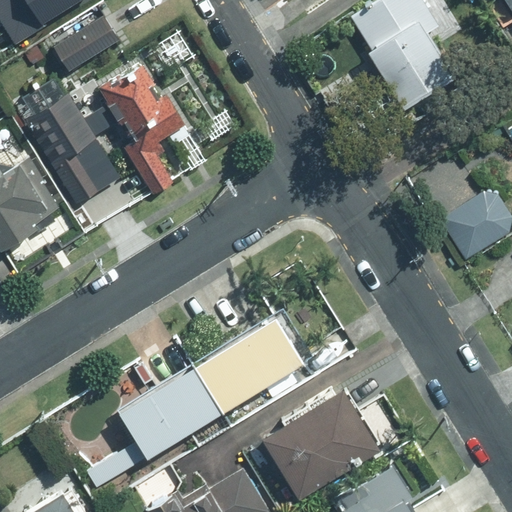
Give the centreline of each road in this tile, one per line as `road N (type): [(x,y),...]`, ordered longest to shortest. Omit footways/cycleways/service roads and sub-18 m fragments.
road 1 (residential): [(0,367),(323,166)]
road 2 (residential): [(323,166),(511,471)]
road 3 (residential): [(219,0),(323,166)]
